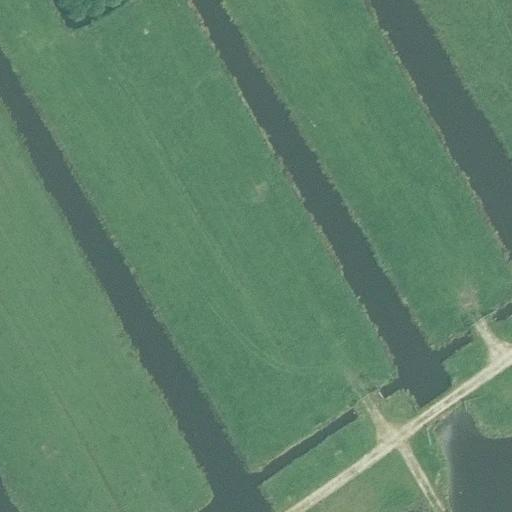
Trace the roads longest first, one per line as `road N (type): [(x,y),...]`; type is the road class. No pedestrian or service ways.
road 1 (track): [(511,358),(296,511)]
road 2 (track): [(363,398),(438,511)]
